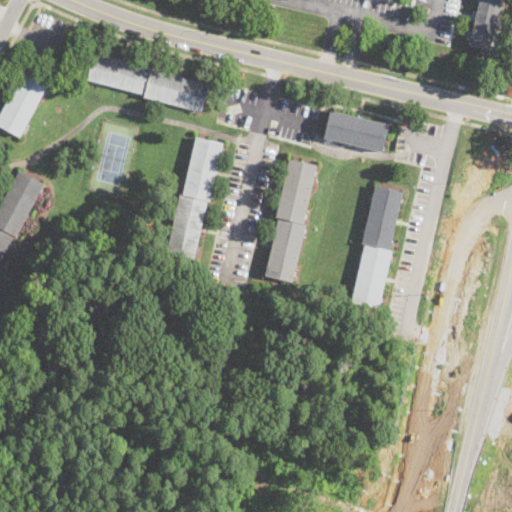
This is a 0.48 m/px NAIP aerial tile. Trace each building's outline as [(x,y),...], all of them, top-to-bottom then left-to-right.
[(501,0),(490,50),(469,45),(479,0),(501,0)] [(208,84),(202,111),(144,97),(144,94),(88,81),(94,53),(152,67),(152,70),(208,84)] [(48,83),(20,137),(0,126),(0,116),(24,71),(48,83)] [(389,125),(383,150),(325,137),(331,111),(389,125)] [(210,201),(207,201),(194,258),(168,252),(180,194),(184,195),(197,137),(223,143),(210,201)] [(306,223),(292,282),(266,275),(280,218),(277,217),(290,159),(316,165),(303,222),(306,223)] [(43,184),(16,236),(13,235),(0,259),(0,207),(19,171),(43,184)] [(378,309),(352,303),(366,244),(363,243),(377,185),(402,191),(389,249),(392,250),(378,309)]
